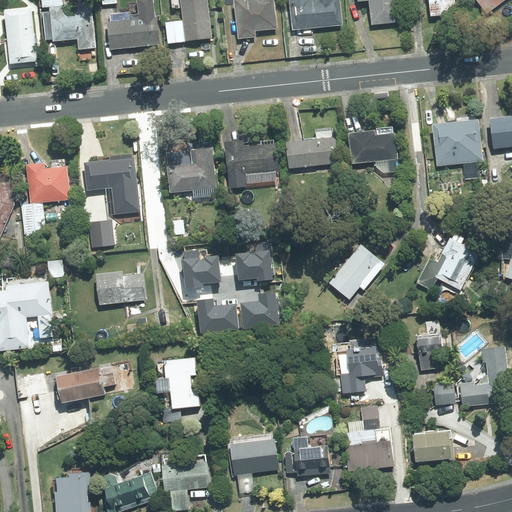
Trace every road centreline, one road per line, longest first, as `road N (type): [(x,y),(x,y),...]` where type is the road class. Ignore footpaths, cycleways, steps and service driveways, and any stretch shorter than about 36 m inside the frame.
road 1 (tertiary): [(511,59),(0,113)]
road 2 (unknown): [(31,511),(21,431),(0,372)]
